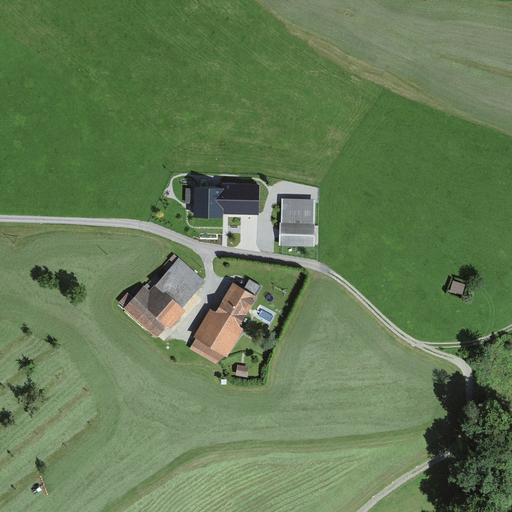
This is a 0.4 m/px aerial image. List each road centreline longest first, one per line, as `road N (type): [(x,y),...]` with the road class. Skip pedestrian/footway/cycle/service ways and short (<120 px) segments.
road 1 (track): [(0,219),(139,225),(206,249),(318,267),(416,343)]
road 2 (track): [(364,511),(469,430),(468,372),(416,343)]
